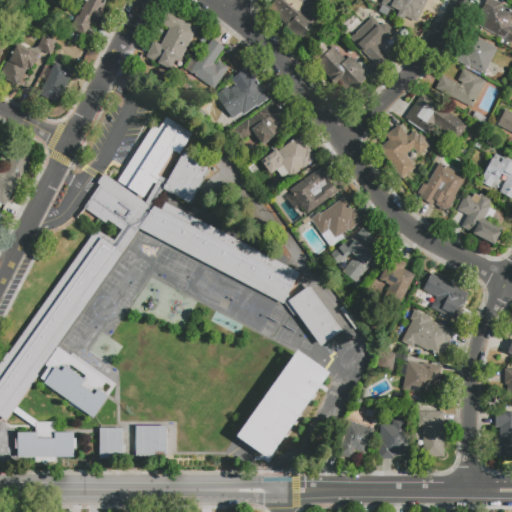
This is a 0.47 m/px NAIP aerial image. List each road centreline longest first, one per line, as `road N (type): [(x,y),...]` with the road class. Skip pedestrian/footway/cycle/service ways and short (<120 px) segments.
road 1 (residential): [(205,0),(254,33),(413,234),(511,285)]
road 2 (residential): [(143,0),(0,280)]
road 3 (tertiary): [(0,486),(281,490)]
road 4 (tertiary): [(281,490),(511,491)]
road 5 (residential): [(511,270),(482,333),(471,384),(467,491)]
road 6 (residential): [(457,0),(447,29),(346,144)]
